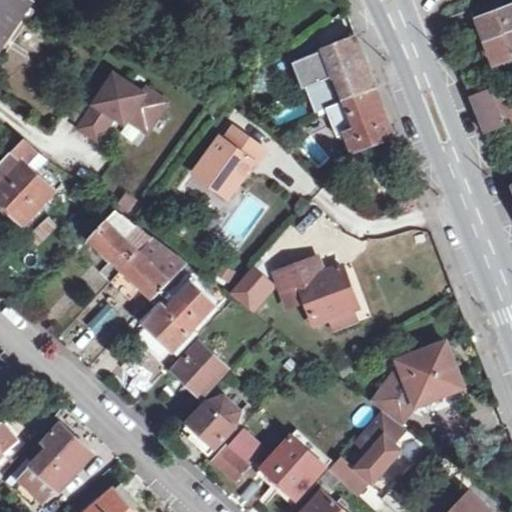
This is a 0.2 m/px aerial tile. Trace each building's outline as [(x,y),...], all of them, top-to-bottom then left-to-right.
[(0,0),(0,50),(33,2),(30,0),(0,0)] [(511,7),(503,10),(498,0),(495,0),(485,4),(489,15),(479,19),(494,63),(511,56),(511,7)] [(480,8),(470,12),(473,21),(479,19),(489,15),(485,4),(479,6),(480,8)] [(375,88),(355,38),(300,60),(320,110),(346,100),(358,130),(346,135),(353,153),(395,137),(375,88)] [(79,127),(96,140),(113,116),(125,125),(127,121),(147,135),(169,105),(149,90),(145,95),(118,75),(79,127)] [(511,100),(486,86),(464,81),(485,133),(504,125),(511,129),(510,132),(511,132),(511,100)] [(308,122),(289,132),(296,145),(316,136),(308,122)] [(222,140),(197,177),(231,200),(256,164),(259,166),(269,152),(236,129),(227,143),(222,140)] [(3,164),(0,166),(0,203),(24,226),(55,193),(34,173),(49,159),(25,141),(3,164)] [(117,211),(90,239),(114,261),(124,270),(154,239),(131,222),(117,211)] [(38,247),(59,227),(48,216),(27,236),(38,247)] [(154,239),(124,270),(155,299),(161,294),(186,267),(188,265),(154,239)] [(320,257),(312,261),(318,277),(326,274),(320,257)] [(124,270),(114,261),(103,273),(113,282),(124,270)] [(312,261),(276,274),(289,309),(308,302),(317,326),(332,320),(355,311),(339,269),(326,274),(318,277),(312,261)] [(227,287),(235,271),(220,263),(212,278),(227,287)] [(186,267),(161,294),(175,307),(170,313),(164,308),(146,326),(149,328),(170,348),(180,358),(198,338),(191,332),(216,306),(206,296),(215,285),(188,265),(186,267)] [(344,268),(339,269),(355,311),(360,309),(344,268)] [(271,284),(256,270),(236,292),(252,306),(271,284)] [(98,336),(118,316),(107,304),(87,324),(98,336)] [(359,322),(355,311),(332,320),(337,332),(359,322)] [(170,348),(149,328),(143,334),(164,354),(170,348)] [(447,343),(399,361),(416,406),(464,389),(447,343)] [(201,344),(175,370),(202,396),(228,369),(201,344)] [(395,397),(381,386),(369,401),(383,412),(395,397)] [(207,405),(190,424),(216,448),(234,429),(240,413),(225,397),(207,405)] [(383,412),(402,426),(414,411),(395,397),(383,412)] [(402,426),(383,412),(357,440),(371,454),(358,469),(371,481),(399,452),(392,445),(406,429),(402,426)] [(36,468),(15,488),(32,505),(58,486),(61,489),(79,472),(74,468),(91,450),(62,424),(46,443),(52,448),(34,466),(36,468)] [(229,446),(249,464),(264,448),(244,430),(229,446)] [(293,437),(326,467),(331,462),(299,432),(293,437)] [(0,451),(2,454),(9,448),(0,437),(0,451)] [(326,467),(293,437),(264,468),(297,499),(326,467)] [(229,446),(214,461),(236,481),(250,466),(249,464),(229,446)] [(297,499),(264,468),(258,475),(291,505),(297,499)] [(330,470),(321,479),(332,490),(341,481),(330,470)] [(114,490),(132,511),(139,511),(142,510),(121,485),(114,490)] [(132,511),(114,490),(88,511),(132,511)] [(345,511),(323,492),(303,511),(345,511)] [(490,511),(470,493),(452,511),(490,511)]
